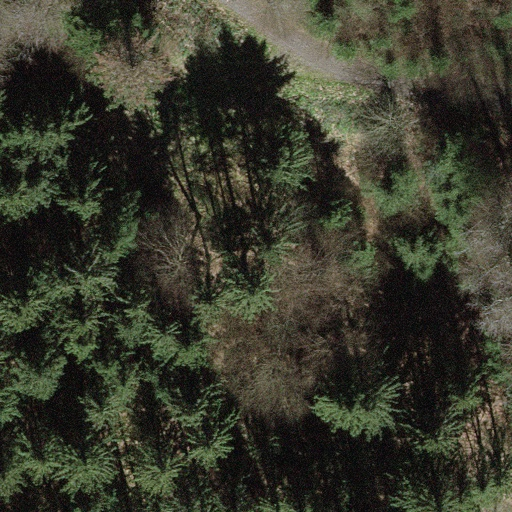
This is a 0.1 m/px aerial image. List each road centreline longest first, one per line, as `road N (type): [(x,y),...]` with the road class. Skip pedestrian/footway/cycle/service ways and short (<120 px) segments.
road 1 (track): [(340,74),(0,57)]
road 2 (track): [(216,0),(340,74),(511,95)]
